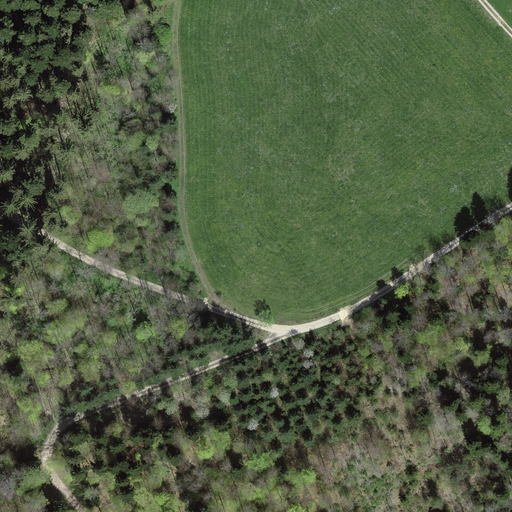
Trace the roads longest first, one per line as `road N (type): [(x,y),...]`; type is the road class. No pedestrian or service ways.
road 1 (track): [(298,331),(58,428),(46,452),(50,473),(83,511)]
road 2 (track): [(511,204),(356,308),(298,331)]
road 3 (track): [(223,312),(98,263),(0,208)]
